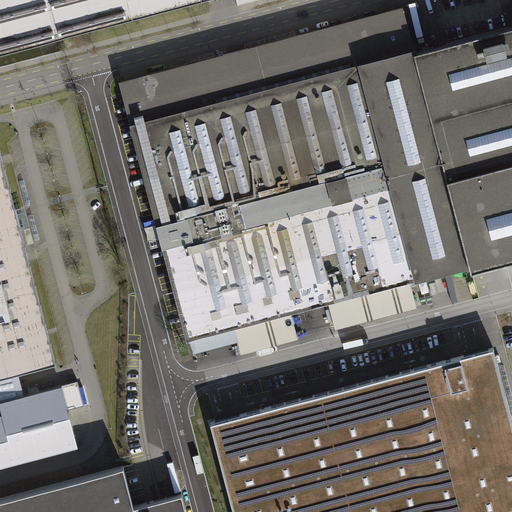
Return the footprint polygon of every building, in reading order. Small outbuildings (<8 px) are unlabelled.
[(128,0),(0,0),(0,52),(133,18),(128,0)] [(128,0),(133,18),(202,0),(128,0)] [(134,127),(414,52),(403,8),(276,41),(246,49),(237,52),(122,82),(134,127)] [(433,47),(414,52),(470,263),(471,269),(511,258),(511,26),(433,47)] [(414,52),(134,127),(159,224),(158,224),(162,237),(150,240),(151,247),(163,244),(164,245),(188,336),(234,324),(242,353),(286,341),(279,312),(320,301),(328,299),(335,328),(417,307),(409,278),(417,275),(418,276),(470,263),(414,52)] [(0,156),(0,470),(79,449),(62,386),(0,402),(0,379),(57,364),(0,156)] [(228,418),(210,422),(234,511),(511,511),(511,418),(493,348),(482,351),(228,418)] [(187,511),(182,493),(134,505),(123,466),(0,498),(0,511),(187,511)]
